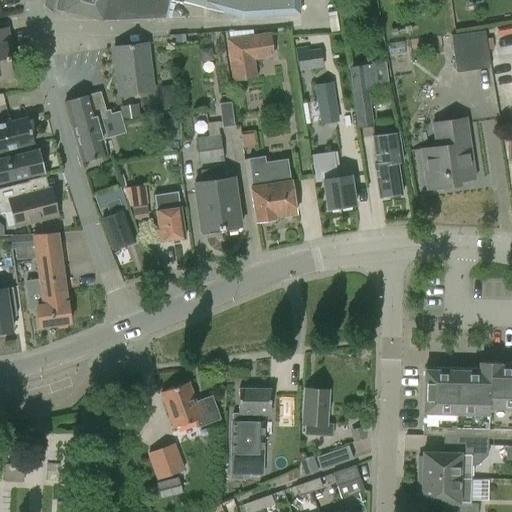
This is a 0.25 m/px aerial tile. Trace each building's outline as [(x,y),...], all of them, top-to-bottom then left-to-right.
[(64,0),(62,10),(104,21),(166,20),(171,0),(225,14),(241,18),(301,14),(299,0),(64,0)] [(0,79),(14,77),(9,47),(12,46),(8,26),(0,27),(0,79)] [(485,31),(452,35),(457,73),(491,68),(487,39),(486,39),(485,31)] [(226,38),(232,82),(256,78),(254,59),(273,57),(270,32),(226,38)] [(119,98),(154,93),(148,43),(112,48),(119,98)] [(211,48),(199,50),(201,61),(207,61),(212,54),(211,48)] [(322,67),(321,50),(296,54),(298,71),(322,67)] [(338,121),(332,82),(314,84),(320,124),(338,121)] [(356,127),(357,127),(373,125),(368,87),(352,90),(356,127)] [(99,92),(63,102),(73,138),(74,138),(81,161),(105,155),(101,139),(106,137),(102,121),(106,120),(99,92)] [(174,97),(166,98),(163,103),(164,111),(175,109),(174,97)] [(222,127),(234,125),(230,102),(220,103),(219,103),(222,127)] [(137,105),(122,107),(123,119),(139,117),(137,105)] [(0,151),(34,143),(27,117),(9,121),(9,119),(0,121),(0,151)] [(178,136),(177,118),(167,119),(169,137),(178,136)] [(460,185),(460,181),(475,179),(467,118),(433,123),(436,147),(421,149),(426,190),(460,185)] [(401,193),(397,161),(403,160),(398,131),(372,135),(375,154),(376,164),(374,164),(379,196),(401,193)] [(244,147),(257,145),(255,132),(242,134),(244,147)] [(207,136),(210,162),(223,160),(221,135),(207,136)] [(210,162),(207,136),(196,138),(198,163),(210,162)] [(38,147),(0,155),(0,180),(43,171),(38,147)] [(340,176),(336,152),(333,152),(333,151),(311,154),(315,182),(321,181),(325,208),(354,204),(350,175),(340,176)] [(265,155),(247,158),(252,186),(249,186),(254,220),(259,220),(259,225),(274,223),(274,217),(272,218),(272,215),(279,214),(285,218),(290,217),(293,212),(294,212),(287,158),(265,162),(265,155)] [(223,167),(211,168),(219,228),(228,227),(229,233),(236,232),(239,227),(232,177),(225,178),(223,167)] [(211,168),(200,170),(201,182),(194,183),(200,229),(201,235),(214,234),(213,227),(217,227),(217,228),(219,228),(211,168)] [(29,182),(0,189),(0,213),(12,211),(16,226),(56,216),(49,188),(47,189),(44,177),(28,181),(29,182)] [(125,188),(126,194),(130,207),(147,204),(144,185),(125,188)] [(184,237),(180,206),(178,191),(154,194),(156,202),(157,210),(156,211),(160,241),(184,237)] [(104,203),(108,215),(101,218),(112,249),(134,241),(122,210),(118,198),(104,203)] [(31,233),(9,235),(11,249),(14,249),(15,259),(36,259),(38,279),(25,281),(29,307),(36,307),(39,327),(70,322),(57,232),(33,236),(31,233)] [(0,271),(0,332),(11,331),(9,316),(16,315),(9,270),(0,271)] [(478,369),(424,368),(422,435),(453,436),(487,437),(511,438),(511,363),(478,362),(478,369)] [(159,392),(173,428),(195,420),(198,427),(219,419),(211,396),(195,401),(187,381),(159,392)] [(270,389),(238,389),(237,413),(232,413),(231,421),(230,453),(237,453),(237,462),(262,462),(262,454),(263,421),(257,421),(257,415),(269,415),(270,389)] [(332,424),(326,424),(328,390),(303,389),(301,423),(304,423),(303,435),(331,437),(332,424)] [(417,477),(471,479),(471,464),(477,464),(486,455),(487,437),(453,436),(453,453),(422,452),(421,456),(417,456),(417,477)] [(172,444),(148,453),(157,479),(182,470),(172,444)] [(315,457),(320,470),(352,459),(348,446),(315,457)] [(318,471),(314,460),(299,465),(303,476),(318,471)] [(225,493),(247,493),(246,464),(224,465),(225,493)] [(355,465),(331,473),(336,485),(359,477),(355,465)] [(178,477),(155,483),(159,498),(182,492),(178,477)] [(470,502),(471,479),(417,477),(416,498),(420,499),(420,503),(442,503),(441,511),(476,511),(477,503),(470,502)] [(318,478),(306,482),(310,492),(322,488),(318,478)] [(310,492),(306,482),(293,486),(297,496),(310,492)] [(270,494),(258,498),(262,509),(274,505),(270,494)] [(252,511),(262,509),(258,498),(245,503),(248,511),(252,511)]
